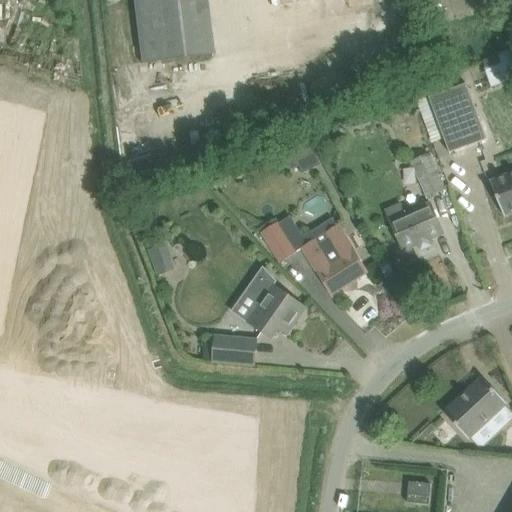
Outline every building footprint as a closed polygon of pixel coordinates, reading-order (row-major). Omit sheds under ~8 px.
[(136,0),(142,61),(217,54),(211,0),(136,0)] [(511,49),(498,54),(501,64),(507,82),(511,80),(511,49)] [(462,85),(430,97),(432,102),(440,125),(445,138),(450,153),(488,139),(468,83),(462,85)] [(0,325),(23,330),(67,113),(0,98),(0,325)] [(291,149),(284,152),(292,168),(300,164),(304,172),(316,166),(304,142),(291,149)] [(432,154),(413,163),(428,198),(447,189),(432,154)] [(511,172),(491,181),(505,215),(511,212),(511,172)] [(400,206),(387,211),(396,232),(404,250),(418,244),(421,251),(432,246),(429,239),(443,233),(435,215),(433,210),(407,221),(404,215),(400,206)] [(298,251),(280,222),(262,233),(281,262),(298,251)] [(367,272),(356,255),(338,226),(302,248),(321,277),(332,294),(367,272)] [(170,245),(152,249),(157,274),(175,270),(170,245)] [(263,268),(245,294),(260,305),(249,321),(256,326),(272,338),(279,328),(287,333),(305,307),(289,296),(275,286),(274,285),(276,282),(263,268)] [(257,341),(215,337),(213,362),(254,366),(257,341)] [(468,439),(507,403),(482,377),(444,412),(468,439)] [(410,484),(408,504),(429,506),(431,486),(410,484)]
